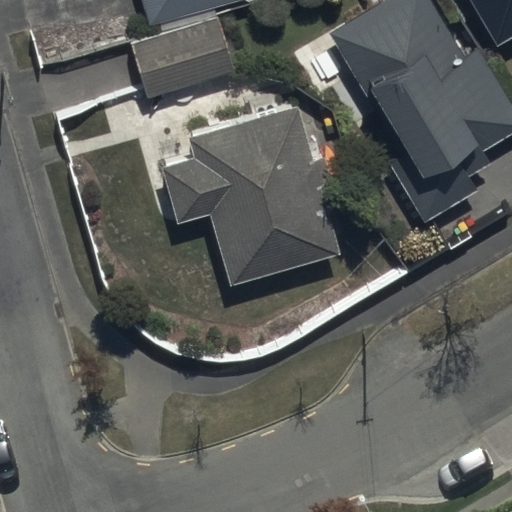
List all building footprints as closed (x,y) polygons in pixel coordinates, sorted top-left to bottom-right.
[(249,0),(140,0),(148,28),(250,0),(249,0)] [(428,0),(386,0),(328,35),(401,159),(389,166),(422,222),(474,191),(467,179),(491,165),(482,151),(511,133),(511,107),(477,47),(462,56),(428,0)] [(468,3),(493,46),(511,34),(511,0),(445,0),(452,12),(468,3)] [(230,72),(213,17),(129,42),(146,97),(230,72)] [(207,214),(226,287),(338,254),(318,186),(330,182),(322,153),(309,157),(294,106),(187,138),(193,158),(159,168),(176,223),(207,214)]
